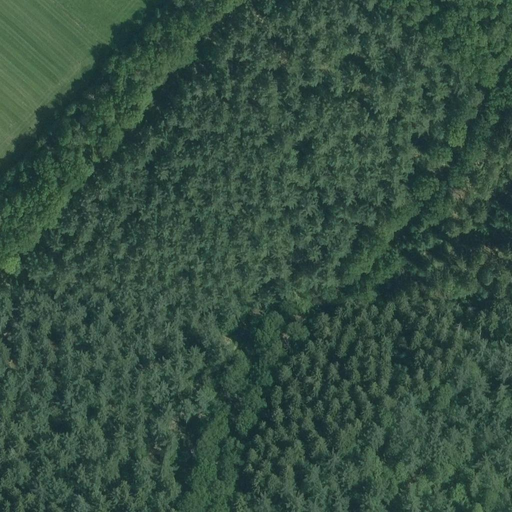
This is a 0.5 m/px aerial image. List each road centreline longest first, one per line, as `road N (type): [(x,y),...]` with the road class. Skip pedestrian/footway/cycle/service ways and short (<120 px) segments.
road 1 (track): [(201,511),(239,386),(412,200),(480,82),(511,44)]
road 2 (track): [(0,275),(231,0)]
